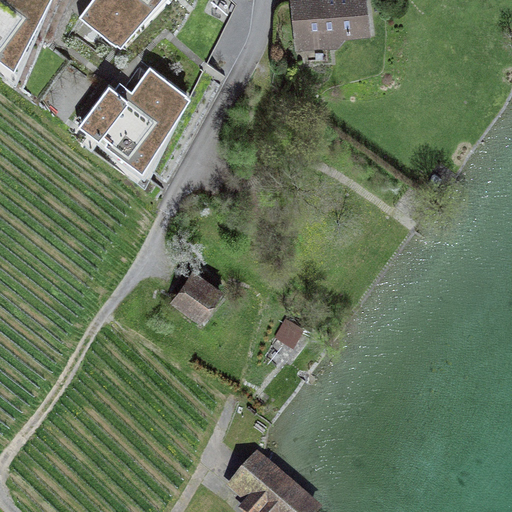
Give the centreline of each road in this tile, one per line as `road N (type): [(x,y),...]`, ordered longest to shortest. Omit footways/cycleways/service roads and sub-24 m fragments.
road 1 (residential): [(167,212),(257,42),(265,0)]
road 2 (unknown): [(167,212),(133,247),(78,354)]
